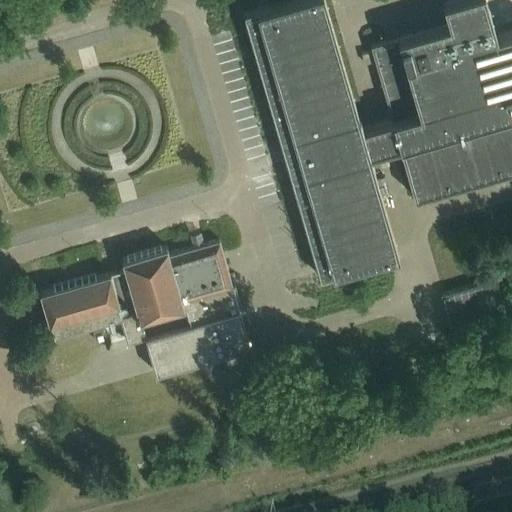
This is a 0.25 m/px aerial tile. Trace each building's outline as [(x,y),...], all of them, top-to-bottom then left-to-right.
[(283,0),(270,4),(269,3),(268,2),(243,10),(244,11),(243,11),(319,276),(346,268),(346,266),(377,257),(379,264),(391,260),(389,254),(397,252),(369,152),(399,143),(414,195),(511,166),(511,28),(496,33),(486,0),(441,0),(448,20),(370,43),(391,116),(362,125),(359,113),(358,113),(324,0),(283,0)] [(373,59),(371,49),(361,52),(364,62),(373,59)] [(39,289),(52,335),(119,316),(126,339),(144,334),(154,370),(249,343),(239,308),(241,307),(234,281),(231,282),(218,237),(168,251),(166,244),(121,256),(124,266),(39,289)] [(452,326),(509,309),(499,275),(442,292),(452,326)] [(102,324),(92,327),(95,339),(106,336),(102,324)]
